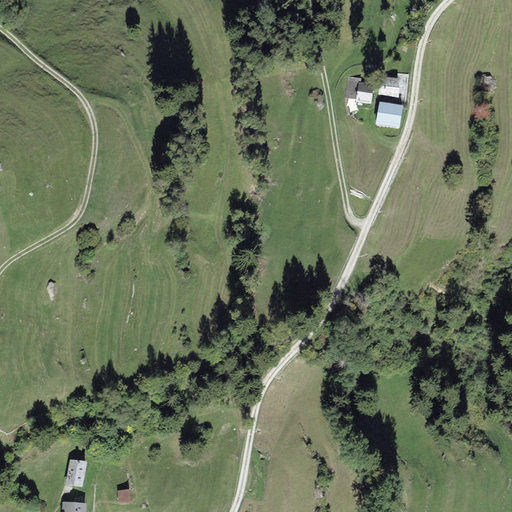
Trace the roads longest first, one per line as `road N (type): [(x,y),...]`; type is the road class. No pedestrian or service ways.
road 1 (track): [(450,0),(425,34),(403,140),(332,303),(267,379),(234,511)]
road 2 (track): [(0,27),(81,97),(95,130),(90,186),(76,220),(0,272)]
road 3 (track): [(367,223),(348,212),(310,0)]
